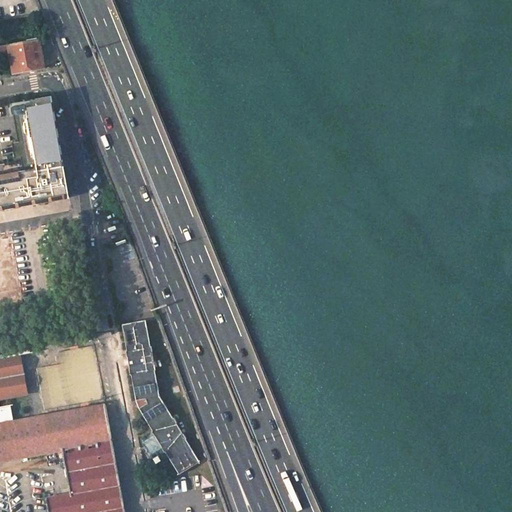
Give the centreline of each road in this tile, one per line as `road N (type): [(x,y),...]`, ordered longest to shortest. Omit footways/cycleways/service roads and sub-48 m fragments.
road 1 (trunk): [(301,511),(92,0)]
road 2 (trunk): [(57,0),(179,300)]
road 3 (residential): [(0,89),(46,81),(59,89),(103,323)]
road 4 (trunk): [(179,300),(265,511)]
road 5 (trunk): [(179,300),(244,511)]
road 6 (residential): [(103,323),(137,511)]
